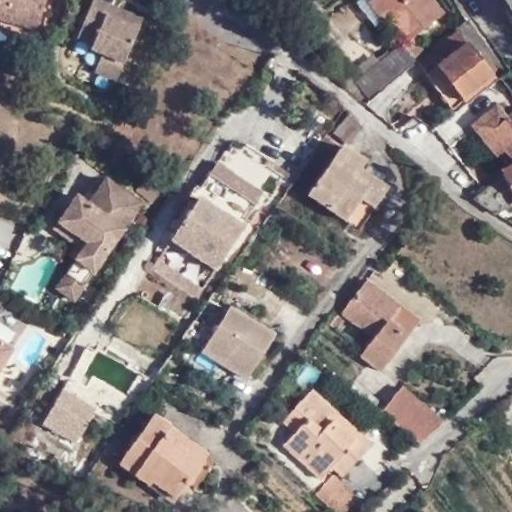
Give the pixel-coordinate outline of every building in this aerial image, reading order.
[(48,0),(0,0),(0,20),(39,31),(48,0)] [(433,0),(365,0),(379,20),(384,16),(403,40),(441,10),(433,0)] [(511,0),(502,0),(511,14),(511,0)] [(98,34),(93,45),(90,52),(102,58),(98,68),(118,77),(142,22),(95,1),(83,26),(98,34)] [(77,37),(93,45),(98,34),(83,26),(77,37)] [(423,51),(413,59),(424,70),(432,63),(459,98),(489,74),(453,27),(423,51)] [(352,38),(338,55),(355,76),(370,94),(371,95),(413,59),(423,51),(413,38),(402,46),(398,41),(376,58),(365,45),(352,38)] [(449,104),(459,98),(432,63),(424,70),(449,104)] [(342,88),(359,103),(370,94),(355,76),(342,88)] [(480,115),(490,127),(506,115),(496,103),(480,115)] [(511,110),(506,115),(490,127),(504,145),(498,150),(507,163),(511,158),(511,110)] [(342,114),(332,128),(347,138),(357,124),(342,114)] [(336,139),(302,186),(358,226),(387,186),(358,166),(363,159),(336,139)] [(212,268),(242,226),(240,224),(276,173),(269,167),(273,162),(245,143),(242,147),(232,140),(199,185),(195,182),(191,189),(198,193),(167,236),(212,268)] [(473,156),(464,164),(477,180),(487,172),(473,156)] [(276,173),(285,179),(289,173),(273,162),(269,167),(276,173)] [(511,164),(486,184),(471,196),(493,211),(508,204),(511,202),(511,164)] [(65,270),(82,283),(141,202),(106,177),(99,187),(90,200),(81,194),(77,191),(59,218),(87,238),(65,270)] [(91,181),(81,194),(90,200),(99,187),(91,181)] [(154,255),(147,265),(192,297),(199,287),(154,255)] [(71,296),(82,283),(65,270),(55,283),(71,296)] [(387,317),(400,302),(369,274),(342,307),(373,333),(358,351),(378,368),(396,346),(387,338),(397,325),(387,317)] [(419,319),(400,302),(387,317),(397,325),(408,333),(419,319)] [(271,334),(226,304),(199,345),(244,373),(271,334)] [(396,346),(408,333),(397,325),(387,338),(396,346)] [(0,366),(14,346),(0,337),(0,366)] [(332,416),(336,411),(309,386),(280,415),(293,427),(282,438),(317,472),(327,461),(341,472),(353,460),(341,448),(352,435),(332,416)] [(399,386),(378,410),(417,443),(441,420),(399,386)] [(98,407),(61,387),(39,424),(77,445),(98,407)] [(153,410),(114,460),(170,501),(206,451),(153,410)] [(370,442),(336,411),(332,416),(352,435),(341,448),(353,460),(370,442)] [(329,474),(311,495),(329,511),(352,511),(361,502),(329,474)]
